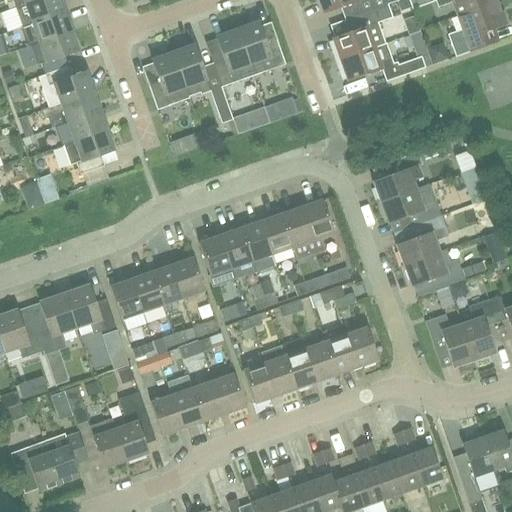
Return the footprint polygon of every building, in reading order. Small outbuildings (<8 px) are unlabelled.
[(32,24),(65,12),(60,0),(36,0),(25,4),(24,4),(14,7),(22,27),(32,24)] [(318,0),(323,13),(361,0),(318,0)] [(370,0),(374,10),(388,5),(399,1),(398,0),(370,0)] [(435,0),(438,8),(453,2),(458,16),(496,2),(495,0),(435,0)] [(458,16),(463,30),(448,35),(456,57),(500,41),(495,28),(504,25),(496,2),(458,16)] [(333,42),(329,43),(336,62),(385,44),(378,24),(392,18),(388,5),(374,10),(365,13),(370,26),(332,39),(333,42)] [(72,31),(65,12),(32,24),(22,27),(20,28),(27,47),(72,31)] [(253,76),(285,65),(277,41),(266,45),(258,22),(237,30),(249,65),(253,76)] [(215,37),(223,60),(213,64),(221,88),(253,76),(249,65),(237,30),(215,37)] [(41,63),(45,75),(69,66),(65,56),(79,51),(72,31),(27,47),(30,46),(37,65),(41,63)] [(385,44),(336,62),(342,80),(346,79),(347,81),(382,69),(387,82),(401,77),(397,66),(396,64),(393,65),(386,44),(385,44)] [(194,45),(173,52),(188,97),(200,93),(200,95),(210,92),(194,45)] [(159,82),(148,86),(157,111),(168,107),(168,106),(189,99),(188,97),(173,52),(151,60),(159,82)] [(421,57),(397,66),(401,77),(425,68),(421,57)] [(69,66),(45,75),(38,77),(49,108),(93,92),(86,72),(72,77),(69,66)] [(61,125),(67,123),(100,111),(93,92),(49,108),(41,111),(44,119),(47,118),(51,129),(56,127),(61,125)] [(233,120),(223,92),(211,96),(221,124),(233,120)] [(74,142),(107,130),(100,111),(67,123),(61,125),(65,135),(71,133),(74,142)] [(238,134),(249,131),(243,116),(233,119),(238,134)] [(114,150),(107,130),(74,142),(63,146),(70,165),(76,163),(80,175),(104,166),(100,155),(114,150)] [(479,206),(495,201),(479,150),(463,155),(479,206)] [(380,203),(416,190),(411,177),(420,174),(417,167),(421,165),(417,153),(395,161),(399,172),(372,182),(380,203)] [(58,174),(46,179),(55,203),(68,199),(58,174)] [(416,190),(380,203),(387,224),(389,223),(414,214),(419,225),(441,217),(436,205),(428,184),(415,189),(416,190)] [(325,251),(321,238),(334,233),(322,200),(301,208),(317,253),(325,251)] [(444,206),(448,218),(463,214),(459,201),(444,206)] [(301,208),(281,215),(292,248),(302,244),(307,257),(317,253),(301,208)] [(281,215),(260,222),(272,255),(292,248),(281,215)] [(444,251),(439,253),(435,242),(448,237),(441,217),(419,225),(423,236),(396,246),(403,266),(444,251)] [(260,222),(240,229),(255,273),(275,266),(271,255),(272,255),(260,222)] [(240,229),(219,236),(231,269),(235,280),(255,273),(240,229)] [(219,236),(198,243),(209,275),(208,276),(212,288),(234,280),(230,269),(231,269),(219,236)] [(442,288),(464,280),(456,260),(449,263),(444,251),(403,266),(411,287),(438,277),(442,288)] [(193,258),(171,266),(183,299),(204,291),(193,258)] [(171,266),(151,273),(163,306),(183,299),(171,266)] [(325,275),(328,285),(338,282),(349,278),(345,268),(335,271),(325,275)] [(151,273),(131,280),(142,313),(163,306),(151,273)] [(315,278),(304,282),(308,292),(318,289),(315,278)] [(142,313),(131,280),(110,287),(121,320),(142,313)] [(308,292),(304,282),(293,286),(297,296),(308,292)] [(94,335),(116,327),(106,299),(95,303),(89,286),(64,294),(75,328),(90,323),(94,335)] [(329,290),(333,300),(344,296),(340,286),(329,290)] [(322,303),(333,300),(329,290),(319,293),(322,303)] [(274,293),(263,296),(267,307),(278,303),(274,293)] [(75,328),(64,294),(39,303),(45,320),(34,324),(44,356),(66,348),(61,333),(75,328)] [(267,307),(263,296),(252,300),(256,310),(267,307)] [(511,306),(505,309),(500,296),(488,300),(496,322),(507,318),(511,332),(511,306)] [(289,304),(292,314),(303,310),(299,300),(289,304)] [(468,307),(472,320),(461,324),(474,360),(494,353),(485,326),(496,322),(488,300),(468,307)] [(282,318),(292,314),(289,304),(278,307),(282,318)] [(221,310),(219,310),(223,322),(239,317),(239,316),(235,305),(221,310)] [(44,356),(34,324),(23,328),(17,311),(0,316),(0,343),(3,353),(18,348),(21,359),(43,352),(44,356)] [(262,325),(258,314),(248,318),(251,328),(262,325)] [(474,360),(461,324),(449,329),(444,315),(425,322),(432,344),(444,340),(453,368),(474,360)] [(251,328),(248,318),(237,322),(241,332),(251,328)] [(214,320),(203,323),(207,334),(218,330),(214,320)] [(342,326),(322,333),(325,342),(336,375),(357,368),(345,335),(342,326)] [(345,335),(357,368),(378,361),(366,328),(345,335)] [(172,334),(176,344),(187,341),(183,330),(172,334)] [(165,348),(176,344),(172,334),(162,338),(165,348)] [(198,342),(202,352),(212,348),(209,338),(198,342)] [(292,343),(296,352),(284,356),(296,389),(296,391),(299,393),(311,389),(313,385),(312,384),(316,382),(304,349),(301,340),(292,343)] [(202,352),(198,342),(187,345),(191,356),(202,352)] [(336,375),(325,342),(304,349),(316,382),(336,375)] [(145,355),(142,345),(131,349),(134,359),(145,355)] [(269,351),(261,354),(264,363),(275,397),(296,389),(284,356),(272,360),(269,351)] [(168,352),(157,356),(161,366),(171,362),(168,352)] [(161,366),(157,356),(146,359),(150,370),(161,366)] [(275,397),(264,363),(243,371),(254,404),(275,397)] [(233,374),(212,381),(223,415),(244,407),(233,374)] [(175,381),(167,384),(171,396),(183,429),(203,422),(191,389),(179,393),(175,381)] [(191,389),(203,422),(223,415),(212,381),(191,389)] [(77,387),(64,391),(76,425),(89,420),(77,387)] [(0,410),(21,404),(17,392),(0,397),(0,410)] [(125,426),(115,429),(112,419),(111,419),(126,461),(147,454),(138,427),(148,423),(138,393),(117,400),(123,418),(122,418),(125,426)] [(183,429),(171,396),(150,403),(161,436),(183,429)] [(104,469),(126,461),(111,419),(89,427),(104,469)] [(415,440),(410,427),(393,434),(398,446),(415,440)] [(511,458),(511,459),(502,431),(482,437),(494,471),(504,467),(506,474),(511,471),(511,458)] [(78,433),(65,438),(64,434),(44,442),(59,485),(79,477),(75,464),(88,460),(78,433)] [(472,473),(460,477),(470,505),(482,501),(474,477),(494,471),(482,437),(481,433),(461,440),(472,473)] [(59,485),(44,442),(10,454),(18,477),(32,472),(39,492),(59,485)] [(375,454),(371,442),(354,448),(358,460),(375,454)] [(317,466),(334,460),(330,448),(313,454),(317,466)] [(430,448),(410,455),(421,487),(441,479),(430,448)] [(410,455),(390,462),(402,494),(421,487),(410,455)] [(277,481),(294,474),(290,462),(273,468),(277,481)] [(390,462),(371,469),(382,500),(402,494),(390,462)] [(371,469),(351,476),(362,507),(382,500),(371,469)] [(309,482),(319,511),(325,511),(339,507),(340,507),(332,483),(329,475),(309,482)] [(255,488),(251,476),(242,479),(246,492),(255,488)] [(351,476),(332,483),(340,507),(339,507),(341,511),(349,511),(362,507),(351,476)] [(319,511),(309,482),(290,489),(297,511),(319,511)] [(297,511),(290,489),(270,496),(275,511),(297,511)] [(275,511),(270,496),(244,506),(246,511),(275,511)] [(234,511),(240,510),(240,511),(246,511),(244,506),(239,507),(235,498),(227,501),(230,511),(234,511)]
